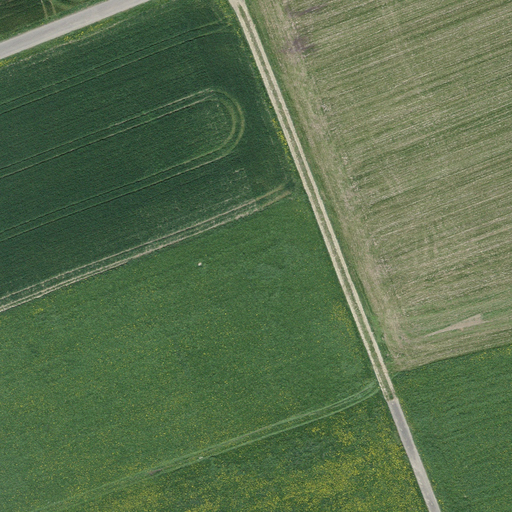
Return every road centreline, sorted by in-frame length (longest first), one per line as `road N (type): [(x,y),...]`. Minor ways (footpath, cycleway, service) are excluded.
road 1 (track): [(235,0),(433,511)]
road 2 (unclassified): [(0,51),(132,0)]
